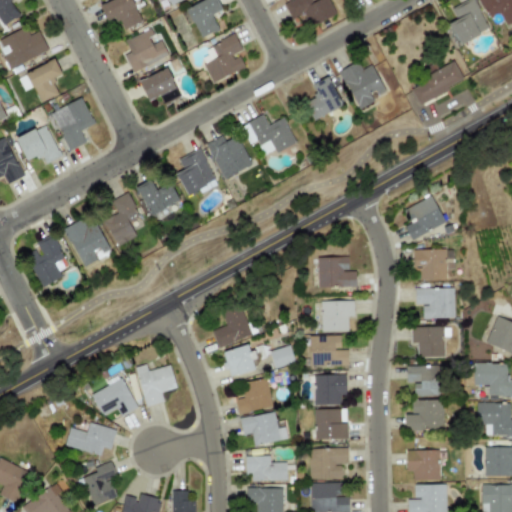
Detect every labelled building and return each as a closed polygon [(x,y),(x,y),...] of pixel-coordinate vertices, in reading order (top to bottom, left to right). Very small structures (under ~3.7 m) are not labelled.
[(18,14),(8,1),(9,0),(0,0),(0,23),(2,26),(18,14)] [(108,0),(98,4),(105,21),(115,17),(120,29),(140,22),(131,0),(108,0)] [(200,0),(184,8),(199,38),(217,29),(210,14),(220,9),(215,0),(200,0)] [(309,27),(331,16),(322,0),(315,0),(311,2),(310,0),(289,0),(282,4),(290,19),(302,13),(309,27)] [(488,28),(472,0),(465,0),(450,9),(455,19),(447,23),(459,44),(488,28)] [(511,0),(478,0),(486,18),(498,13),(503,24),(511,20),(511,0)] [(46,51),(37,30),(28,35),(24,27),(0,37),(0,51),(8,69),(46,51)] [(166,55),(159,40),(151,44),(148,37),(152,35),(149,28),(123,40),(127,50),(121,52),(130,72),(166,55)] [(243,67),(237,53),(241,52),(233,34),(203,48),(209,61),(202,64),(210,83),(243,67)] [(57,94),(51,78),(59,75),(54,61),(16,75),(22,90),(32,86),(38,102),(57,94)] [(385,93),(370,67),(361,72),(355,61),(337,71),(357,108),(385,93)] [(462,81),(453,62),(407,86),(417,104),(462,81)] [(137,80),(146,101),(159,95),(163,104),(179,97),(166,67),(137,80)] [(310,84),(315,98),(304,102),(310,119),(341,106),(328,76),(310,84)] [(78,131),(92,124),(79,98),(44,114),(52,131),(57,129),(67,150),(83,142),(78,131)] [(265,124),(261,115),(240,124),(248,143),(255,140),(261,156),(293,143),(282,117),(265,124)] [(14,138),(25,161),(40,154),(44,163),(58,157),(44,124),(14,138)] [(249,165),(236,135),(223,141),(220,135),(204,143),(221,179),(249,165)] [(0,174),(1,174),(6,183),(22,175),(2,137),(0,138),(0,174)] [(174,173),(186,197),(215,183),(198,148),(176,158),(181,169),(174,173)] [(170,184),(154,191),(149,180),(135,186),(147,215),(177,202),(170,184)] [(102,220),(116,245),(134,235),(127,222),(139,216),(126,192),(109,201),(115,212),(102,220)] [(408,238),(442,224),(431,196),(401,208),(408,223),(403,225),(408,238)] [(62,228),(80,266),(109,253),(94,220),(84,225),(81,219),(62,228)] [(23,255),(40,287),(59,277),(52,263),(63,257),(51,234),(34,243),(37,248),(23,255)] [(412,271),(418,270),(418,280),(444,279),(444,249),(411,250),(412,271)] [(354,286),(354,271),(346,271),(346,256),(315,257),(316,287),(354,286)] [(452,287),(413,288),(413,304),(421,304),(421,318),(453,317),(452,287)] [(319,300),(319,331),(346,331),(346,317),(351,317),(351,301),(319,300)] [(224,325),(210,330),(216,347),(249,335),(239,306),(219,313),(224,325)] [(511,322),(495,315),(483,342),(511,355),(511,322)] [(409,326),(409,342),(415,342),(416,357),(442,356),(442,326),(409,326)] [(308,336),(308,365),(346,365),(346,350),(339,350),(339,335),(308,336)] [(222,350),(227,375),(253,370),(250,358),(251,358),(248,345),(222,350)] [(271,367),(292,363),(289,346),(269,349),(271,367)] [(471,385),(486,385),(486,395),(508,396),(509,363),(472,363),(471,385)] [(143,406),(162,401),(159,391),(174,387),(168,364),(146,370),(144,364),(133,367),(143,406)] [(412,382),(412,395),(439,396),(439,365),(405,365),(404,382),(412,382)] [(329,374),(311,375),(312,405),(338,404),(338,390),(344,390),(343,370),(329,370),(329,374)] [(89,394),(100,416),(115,408),(119,416),(135,407),(120,378),(89,394)] [(264,378),(239,383),(242,397),(233,399),(236,413),(270,406),(264,378)] [(442,400),(410,399),(410,412),(403,412),(403,429),(442,430),(442,400)] [(511,419),(508,419),(508,403),(475,402),(474,424),(490,424),(489,435),(511,435),(511,419)] [(344,408),(312,409),(313,439),(345,439),(344,408)] [(252,443),(286,439),(284,424),(275,426),(273,412),(248,415),(252,443)] [(85,432),(68,427),(63,445),(99,455),(101,447),(109,449),(114,429),(87,422),(85,432)] [(511,446),(482,447),(483,476),(511,476),(511,464),(511,446)] [(308,479),(339,478),(339,463),(346,463),(346,448),(307,449),(308,479)] [(404,471),(411,471),(411,480),(437,481),(437,450),(404,450),(404,471)] [(250,481),(284,480),(284,462),(268,462),(268,455),(243,456),(244,473),(249,473),(250,481)] [(0,484),(1,485),(0,486),(0,493),(16,501),(29,473),(0,459),(0,484)] [(90,506),(115,496),(109,478),(115,476),(109,461),(92,467),(94,472),(79,478),(90,506)] [(345,511),(345,483),(308,483),(308,511),(345,511)] [(443,511),(443,484),(412,485),(413,499),(405,499),(405,511),(443,511)] [(509,511),(509,504),(511,504),(511,484),(479,485),(479,511),(509,511)] [(23,511),(69,511),(52,485),(19,505),(23,511)] [(280,511),(280,488),(244,487),(244,503),(255,503),(254,511),(280,511)] [(184,490),(169,491),(169,511),(193,511),(193,501),(185,501),(184,490)] [(123,495),(119,511),(156,511),(159,498),(138,494),(137,498),(123,495)]
